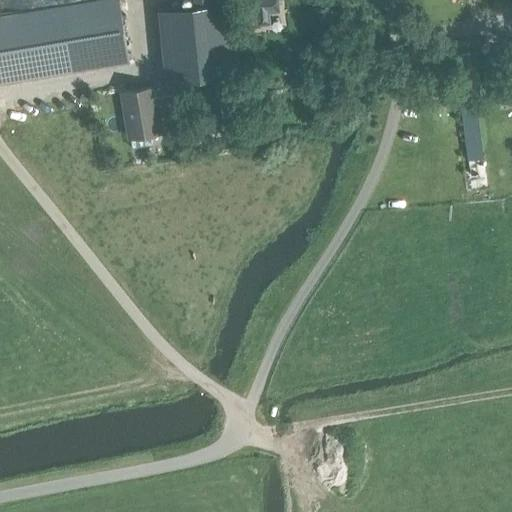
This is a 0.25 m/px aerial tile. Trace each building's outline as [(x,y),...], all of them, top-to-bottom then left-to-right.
[(0,82),(129,62),(118,0),(93,0),(0,15),(0,82)] [(192,0),(193,6),(156,10),(165,81),(233,73),(227,25),(224,0),(192,0)] [(280,11),(279,0),(255,0),(257,25),(271,24),(271,12),(280,11)] [(487,188),(475,97),(479,96),(469,51),(445,56),(454,101),(461,100),(466,144),(460,145),(466,190),(487,188)] [(152,86),(120,90),(128,135),(130,135),(132,147),(151,143),(150,132),(161,130),(152,86)] [(240,106),(236,87),(208,91),(212,125),(237,122),(235,106),(240,106)]
